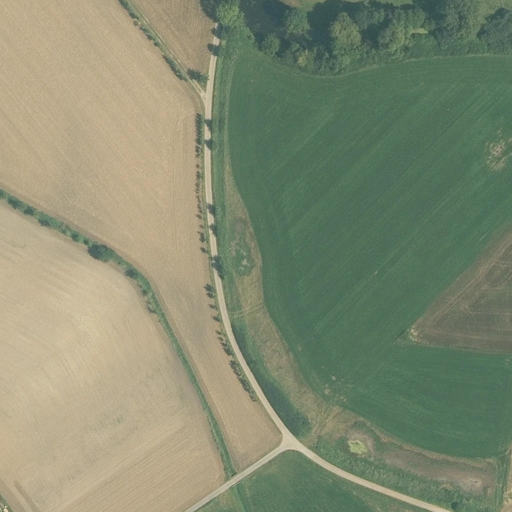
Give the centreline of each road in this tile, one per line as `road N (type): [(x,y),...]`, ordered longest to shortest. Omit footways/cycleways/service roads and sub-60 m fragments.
road 1 (track): [(444,511),(334,470),(288,440),(231,349),(218,311),(203,187),(214,0)]
road 2 (track): [(127,0),(203,96)]
road 3 (track): [(189,511),(288,440)]
